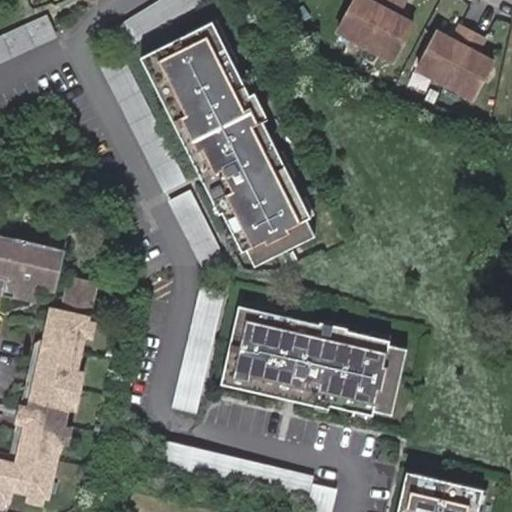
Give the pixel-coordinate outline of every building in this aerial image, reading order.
[(163,25),(203,0),(164,0),(153,7),(163,25)] [(367,6),(360,2),(355,0),(348,0),(331,33),(358,49),(384,0),(370,0),(370,2),(367,6)] [(390,0),(384,0),(358,49),(386,64),(406,28),(400,24),(389,19),(392,14),(398,4),(390,0)] [(402,20),(392,14),(389,19),(400,24),(402,20)] [(0,61),(60,42),(52,18),(0,35),(0,61)] [(208,23),(146,53),(251,268),(313,237),(208,23)] [(440,86),(467,35),(455,28),(448,41),(433,34),(413,72),(440,86)] [(481,42),(467,35),(440,86),(467,101),(487,63),(474,55),(481,42)] [(132,106),(131,106),(165,193),(185,185),(156,112),(137,120),(132,106)] [(206,267),(229,256),(196,190),(173,201),(206,267)] [(0,284),(23,290),(36,293),(46,295),(55,254),(0,239),(0,284)] [(0,506),(0,507),(3,495),(20,498),(35,502),(39,502),(47,466),(51,447),(55,432),(55,429),(59,413),(62,398),(63,394),(64,391),(67,376),(71,357),(75,341),(78,326),(79,322),(86,289),(59,283),(52,316),(41,313),(35,342),(41,352),(26,423),(17,459),(8,465),(7,469),(0,467),(0,506)] [(0,284),(0,299),(20,304),(23,290),(0,284)] [(174,408),(200,414),(230,295),(205,288),(174,408)] [(403,348),(232,311),(217,379),(388,417),(403,348)] [(85,328),(78,326),(75,341),(82,343),(85,328)] [(0,467),(7,469),(8,465),(17,459),(26,423),(41,352),(35,342),(25,348),(31,358),(19,413),(9,419),(16,429),(11,449),(1,456),(1,458),(0,458),(0,467)] [(74,377),(67,376),(64,391),(71,392),(74,377)] [(70,400),(62,398),(59,413),(66,415),(70,400)] [(62,433),(55,432),(51,447),(59,448),(62,433)] [(313,497),(318,476),(174,441),(169,462),(313,497)] [(467,511),(473,490),(408,475),(398,511),(467,511)] [(35,502),(20,498),(19,506),(33,509),(35,502)]
